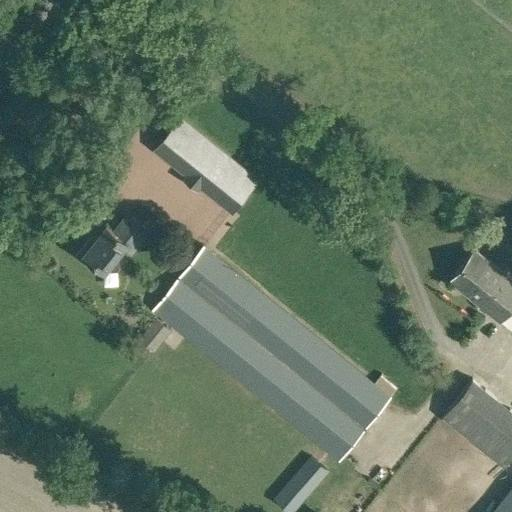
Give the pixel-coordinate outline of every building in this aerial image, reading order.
[(202,134),(177,165),(199,183),(224,152),(202,134)] [(91,267),(94,264),(104,272),(124,246),(132,252),(149,230),(128,213),(114,231),(106,225),(93,241),(90,238),(76,255),(91,267)] [(380,374),(373,383),(203,245),(153,307),(339,458),(396,388),(380,374)] [(499,320),(511,303),(511,278),(474,248),(449,279),(450,280),(454,276),(467,287),(464,291),(499,320)] [(169,328),(154,316),(137,338),(152,349),(169,328)] [(511,409),(472,377),(442,414),(504,465),(511,454),(511,409)] [(288,511),(291,511),(329,471),(310,454),(272,498),(288,511)] [(511,511),(511,487),(491,511),(511,511)]
